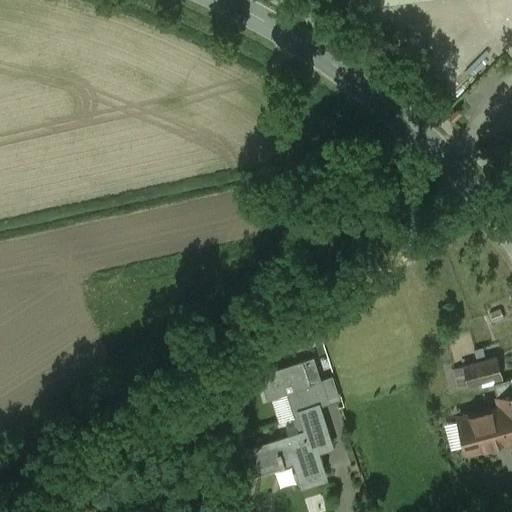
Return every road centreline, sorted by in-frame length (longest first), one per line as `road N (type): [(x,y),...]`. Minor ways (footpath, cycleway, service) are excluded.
road 1 (track): [(459,172),(317,243),(0,452)]
road 2 (secondary): [(511,234),(380,97),(259,15),(223,0)]
